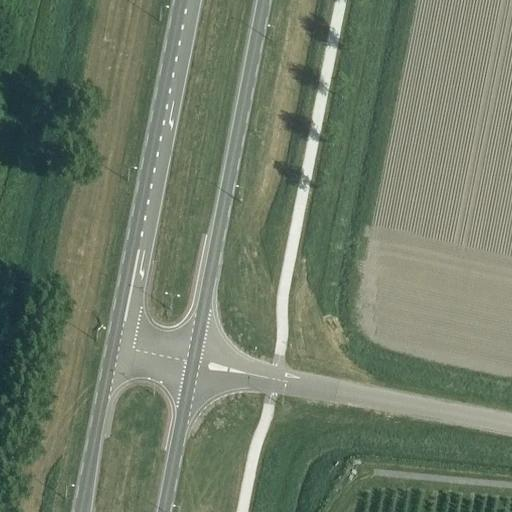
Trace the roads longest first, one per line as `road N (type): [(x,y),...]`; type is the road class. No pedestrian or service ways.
road 1 (primary): [(193,364),(265,0)]
road 2 (primary): [(179,0),(113,345)]
road 3 (unclassified): [(511,423),(193,364)]
road 4 (primary): [(113,345),(78,511)]
road 5 (primary): [(163,511),(193,364)]
